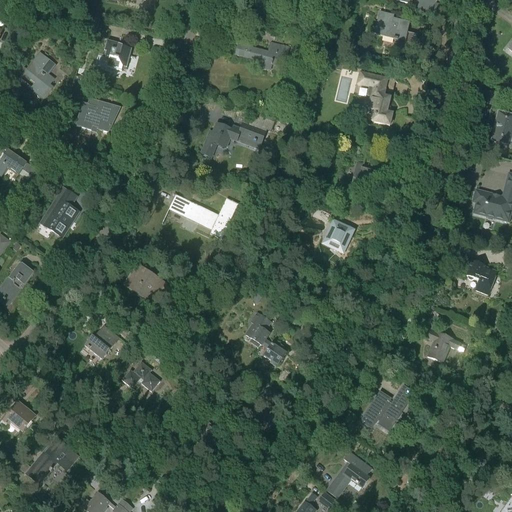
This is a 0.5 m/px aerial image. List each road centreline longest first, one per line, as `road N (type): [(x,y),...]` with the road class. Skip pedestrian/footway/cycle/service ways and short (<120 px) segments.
road 1 (residential): [(236,511),(338,363),(406,228),(463,0)]
road 2 (residential): [(198,511),(11,356)]
road 3 (residential): [(128,192),(176,82),(195,0)]
road 4 (residential): [(11,356),(82,267),(128,192)]
road 5 (residential): [(128,192),(0,99)]
